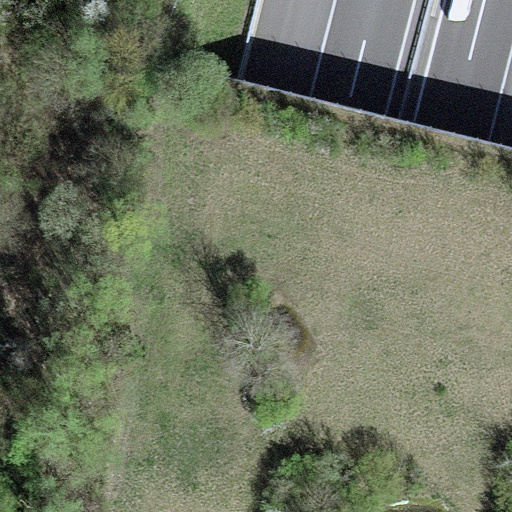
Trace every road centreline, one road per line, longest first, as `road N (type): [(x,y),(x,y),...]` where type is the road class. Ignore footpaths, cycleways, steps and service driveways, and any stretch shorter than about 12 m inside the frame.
road 1 (motorway): [(355,511),(484,0)]
road 2 (motorway): [(374,0),(245,511)]
